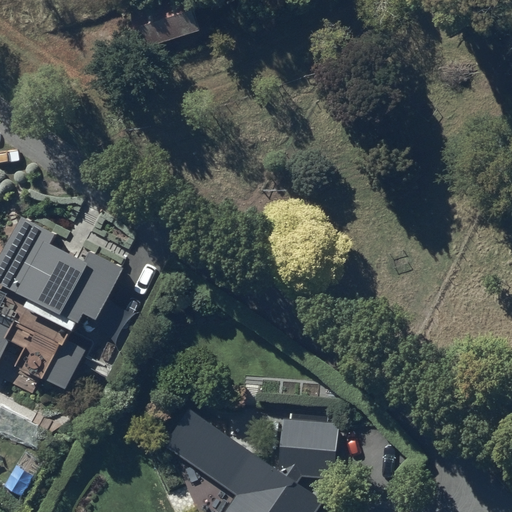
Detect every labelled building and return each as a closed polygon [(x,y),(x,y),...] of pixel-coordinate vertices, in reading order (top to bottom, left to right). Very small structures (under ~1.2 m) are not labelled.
[(191,0),(157,0),(132,8),(145,49),(201,32),(191,0)] [(57,237),(23,221),(0,269),(0,287),(33,303),(30,310),(81,335),(88,319),(105,326),(131,272),(92,253),(86,264),(52,247),(57,237)] [(19,327),(0,316),(0,370),(14,345),(10,341),(19,327)] [(89,349),(68,339),(48,381),(69,391),(89,349)] [(339,424),(283,421),(280,473),(194,413),(170,448),(244,499),(234,511),(317,511),(325,502),(302,486),(307,479),(337,480),(339,424)]
